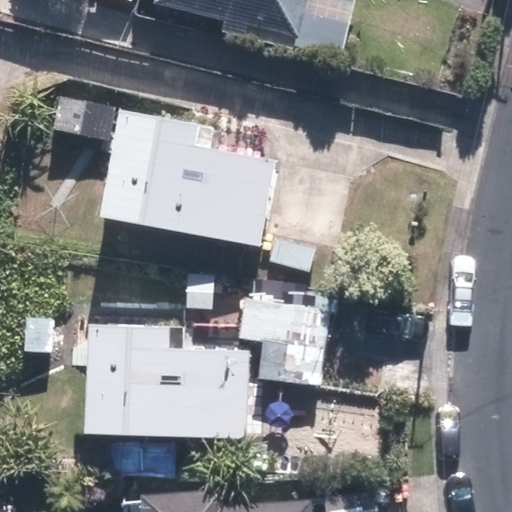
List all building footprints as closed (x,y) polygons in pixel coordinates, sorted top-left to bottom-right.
[(156,0),(156,2),(224,18),(221,32),(340,61),(355,0),(156,0)] [(275,163),(189,146),(194,122),(119,107),(98,213),(259,246),(275,163)] [(316,303),(238,299),(236,341),(314,345),(316,303)] [(167,322),(86,320),(84,432),(246,435),(248,348),(167,346),(167,322)] [(309,511),(309,500),(252,504),(251,488),(142,495),(143,511),(309,511)]
